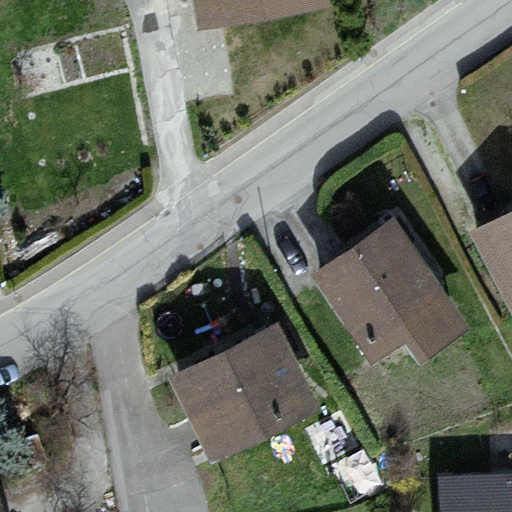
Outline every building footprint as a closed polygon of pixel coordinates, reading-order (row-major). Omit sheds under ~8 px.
[(330,0),(196,0),(202,26),(331,5),(330,0)] [(511,211),(468,235),(511,313),(511,211)] [(395,222),(314,274),(366,363),(411,340),(426,362),(474,329),(395,222)] [(280,318),(169,374),(212,459),(319,415),(280,318)] [(511,511),(511,478),(440,478),(442,511),(511,511)]
